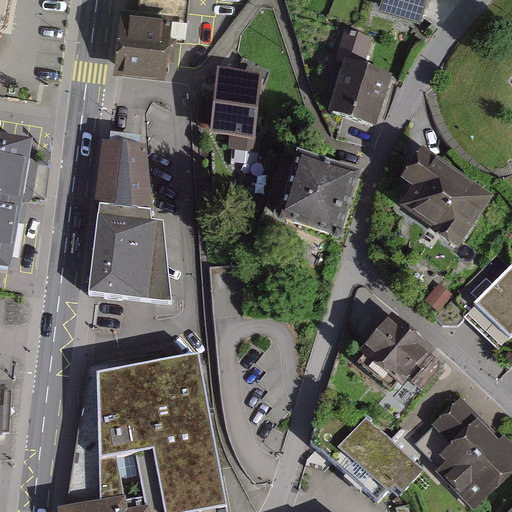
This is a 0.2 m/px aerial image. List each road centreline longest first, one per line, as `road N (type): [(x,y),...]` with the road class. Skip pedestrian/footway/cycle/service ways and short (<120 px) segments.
road 1 (primary): [(97,0),(37,511)]
road 2 (residential): [(352,261),(401,112),(479,0)]
road 3 (residential): [(281,487),(352,261)]
road 4 (residential): [(352,261),(511,408)]
